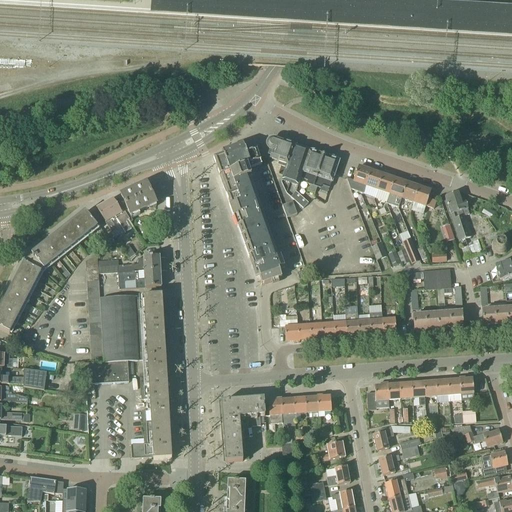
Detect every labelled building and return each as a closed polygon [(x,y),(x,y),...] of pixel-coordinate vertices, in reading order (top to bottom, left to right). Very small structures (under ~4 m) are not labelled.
[(279,1),(259,0),(190,0),(190,1),(190,7),(279,13),(279,10),(285,11),(285,8),(285,4),(279,4),(279,1)] [(421,11),(344,6),(344,12),(344,18),(420,23),(421,19),(426,19),(426,17),(426,15),(421,15),(421,11)] [(503,29),(511,29),(511,16),(504,16),(495,15),(495,22),(494,28),(503,29)] [(269,150),(271,151),(269,155),(272,160),(279,162),(278,166),(281,167),(278,175),(283,177),(293,147),(292,146),(290,144),(287,143),(284,144),(283,143),(276,141),(274,140),(271,140),(269,142),(267,145),(268,148),(268,149),(269,150)] [(246,155),(244,148),(243,145),(242,145),(222,152),(223,156),(213,160),(255,279),(259,277),(262,286),(281,279),(278,270),(284,268),(281,260),(276,262),(246,179),(251,177),(249,170),(262,165),(256,151),(246,155)] [(293,147),(283,177),(282,181),(297,186),(300,179),(309,152),(293,147)] [(307,192),(311,193),(322,160),(319,159),(320,156),(319,155),(318,155),(317,155),(314,153),(310,153),(309,152),(300,179),(307,181),(306,184),(310,185),(307,192)] [(326,162),(322,160),(311,193),(315,194),(317,188),(320,189),(321,186),(329,189),(335,171),(338,162),(337,162),(335,160),(332,159),(330,159),(328,159),(328,158),(327,158),(326,162)] [(364,187),(370,172),(358,168),(353,181),(353,182),(346,179),(350,190),(362,194),(364,187)] [(377,191),(382,176),(370,172),(364,187),(377,191)] [(389,195),(394,180),(382,176),(377,191),(389,195)] [(394,180),(389,195),(386,203),(397,207),(400,199),(406,184),(394,180)] [(146,184),(120,196),(130,217),(149,208),(150,210),(156,207),(156,204),(146,184)] [(406,184),(400,199),(413,204),(418,188),(406,184)] [(418,188),(413,204),(425,208),(425,207),(433,210),(436,202),(428,200),(431,192),(418,188)] [(295,192),(290,198),(303,209),(308,204),(295,192)] [(459,193),(445,197),(444,197),(450,215),(464,210),(468,209),(465,202),(462,203),(459,193)] [(113,200),(96,209),(112,235),(117,232),(110,221),(115,218),(125,233),(131,229),(126,222),(129,220),(122,208),(119,210),(113,200)] [(292,203),(282,206),(286,218),(297,215),(292,203)] [(469,239),(470,238),(473,238),(464,210),(450,215),(459,242),(461,241),(463,247),(471,244),(469,239)] [(43,271),(97,228),(85,213),(31,255),(32,256),(24,265),(23,264),(0,308),(0,329),(9,334),(41,273),(38,272),(40,270),(41,268),(43,271)] [(400,234),(402,242),(411,239),(408,231),(400,234)] [(505,239),(504,238),(500,237),(497,238),(494,239),(492,242),(491,245),(492,249),(493,252),(497,255),(500,255),(504,254),(507,252),(509,248),(509,244),(508,242),(507,240),(506,240),(505,239)] [(112,239),(105,244),(107,248),(115,243),(112,239)] [(420,262),(418,259),(411,241),(402,244),(411,266),(420,262)] [(381,244),(371,248),(376,261),(387,257),(381,244)] [(135,255),(128,246),(123,250),(130,259),(135,255)] [(417,250),(422,261),(428,259),(422,247),(417,250)] [(467,248),(461,250),(464,259),(470,257),(469,255),(467,248)] [(409,263),(404,251),(397,254),(402,266),(409,263)] [(400,265),(395,252),(388,255),(393,268),(400,265)] [(432,255),(432,263),(445,263),(444,254),(432,255)] [(98,275),(97,268),(97,255),(88,259),(90,261),(86,263),(86,270),(86,276),(98,275)] [(118,274),(160,271),(159,258),(143,258),(143,260),(138,260),(138,266),(97,268),(98,275),(118,274)] [(511,261),(496,267),(500,281),(511,277),(511,261)] [(118,274),(119,291),(161,288),(160,271),(118,274)] [(305,271),(297,274),(299,280),(307,277),(305,271)] [(421,291),(416,292),(410,292),(412,311),(417,310),(416,295),(421,295),(421,291)] [(130,459),(130,460),(153,459),(153,461),(171,460),(162,298),(161,297),(99,300),(100,306),(100,312),(101,318),(101,323),(101,330),(102,335),(102,341),(102,348),(103,353),(103,360),(103,363),(105,385),(128,384),(127,363),(147,362),(147,375),(139,375),(141,401),(149,400),(150,411),(142,412),(143,440),(131,441),(131,446),(131,459),(130,459)] [(507,326),(506,309),(494,310),(490,311),(482,311),(483,328),(491,328),(499,327),(507,326)] [(370,322),(370,337),(382,336),(382,321),(381,321),(381,313),(369,314),(370,322)] [(462,313),(453,313),(445,314),(437,315),(438,332),(446,331),(455,330),(463,330),(462,315),(462,313)] [(346,324),(346,338),(358,338),(357,323),(357,315),(345,316),(346,324)] [(413,333),(422,333),(430,332),(438,332),(437,315),(429,315),(420,316),(412,316),(413,333)] [(394,320),(382,321),(382,336),(383,337),(388,337),(388,335),(396,335),(394,320)] [(294,344),(298,344),(299,343),(299,342),(298,327),(297,321),(285,322),(285,328),(286,343),(293,343),(294,344)] [(370,322),(357,323),(358,338),(370,337),(370,322)] [(346,324),(333,325),(334,339),(346,338),(346,324)] [(322,340),(334,339),(333,325),(321,326),(322,340)] [(298,327),(299,342),(310,341),(309,326),(298,327)] [(310,341),(322,340),(321,326),(309,326),(310,341)] [(0,368),(8,369),(9,369),(9,355),(0,354),(0,368)] [(86,386),(105,385),(103,363),(84,364),(86,386)] [(6,371),(0,370),(0,384),(23,386),(23,388),(44,391),(45,379),(46,374),(46,373),(24,371),(17,370),(9,369),(8,369),(8,377),(6,377),(6,371)] [(459,380),(459,381),(460,402),(474,401),(473,395),(472,380),(464,381),(464,379),(459,380)] [(447,382),(448,403),(460,402),(459,381),(447,382)] [(436,398),(437,398),(437,403),(448,403),(447,382),(435,383),(436,398)] [(435,383),(423,384),(424,399),(436,398),(435,383)] [(412,400),(418,399),(419,407),(425,406),(424,399),(423,384),(411,385),(412,400)] [(382,387),(374,387),(375,394),(366,395),(367,412),(377,411),(376,402),(388,401),(387,387),(387,385),(382,386),(382,387)] [(399,386),(400,400),(412,400),(411,385),(399,386)] [(399,386),(387,387),(388,401),(400,400),(399,386)] [(0,402),(16,403),(27,404),(27,399),(17,396),(9,395),(9,388),(0,387),(0,389),(0,388),(0,402)] [(317,399),(318,418),(324,418),(324,413),(331,413),(330,398),(322,398),(322,397),(317,397),(317,399)] [(306,414),(306,419),(318,418),(317,399),(305,400),(306,414)] [(264,403),(263,400),(221,403),(225,463),(242,462),(242,461),(249,460),(248,457),(242,457),(239,419),(251,418),(251,428),(260,427),(260,424),(263,424),(263,417),(265,417),(264,414),(264,403)] [(268,403),(264,403),(264,414),(269,414),(269,417),(270,417),(270,425),(282,425),(282,416),(281,401),(281,400),(276,400),(276,402),(268,402),(268,403)] [(305,400),(293,401),(294,415),(295,421),(300,421),(300,415),(306,414),(305,400)] [(294,415),(293,401),(281,401),(282,416),(294,415)] [(29,415),(22,415),(1,414),(1,407),(0,406),(0,420),(21,422),(21,423),(29,424),(29,415)] [(418,428),(426,428),(425,412),(421,412),(421,416),(419,416),(419,418),(418,418),(418,428)] [(462,416),(463,425),(475,424),(475,415),(462,416)] [(73,416),(72,431),(85,432),(86,417),(73,416)] [(463,425),(462,416),(454,416),(454,425),(463,425)] [(0,427),(0,436),(21,438),(22,428),(0,427)] [(474,443),(484,440),(487,449),(502,444),(498,432),(489,435),(488,433),(482,435),(473,438),(472,433),(471,434),(469,427),(451,429),(454,440),(464,436),(467,444),(474,442),(474,443)] [(377,431),(378,435),(372,436),(376,453),(388,450),(386,439),(393,437),(391,428),(377,431)] [(420,447),(420,446),(419,440),(399,444),(401,451),(417,447),(420,447)] [(321,462),(345,458),(342,444),(326,446),(328,455),(320,457),(321,462)] [(417,447),(401,451),(403,461),(419,457),(417,447)] [(495,475),(494,469),(507,466),(504,453),(488,457),(487,452),(481,454),(482,458),(480,459),(483,471),(481,471),(482,478),(495,475)] [(398,456),(378,461),(382,477),(394,474),(392,464),(399,462),(398,456)] [(308,463),(295,466),(296,473),(310,470),(308,463)] [(295,465),(283,466),(283,472),(296,473),(295,466),(295,465)] [(328,488),(330,488),(349,484),(346,468),(334,470),(336,477),(326,479),(328,488)] [(435,481),(447,478),(445,468),(433,471),(435,481)] [(452,475),(454,482),(468,479),(466,472),(452,475)] [(495,486),(496,494),(497,494),(511,490),(511,487),(510,478),(500,480),(500,478),(493,480),(493,479),(476,483),(477,490),(495,486)] [(56,482),(30,479),(27,503),(40,503),(40,506),(42,494),(54,495),(56,482)] [(384,485),(388,501),(408,496),(405,486),(404,480),(384,485)] [(227,482),(227,491),(229,491),(228,511),(244,511),(245,483),(238,482),(234,482),(227,482)] [(309,487),(310,492),(297,494),(297,497),(311,495),(324,492),(322,484),(309,487)] [(445,489),(442,490),(441,489),(427,493),(428,498),(443,495),(443,494),(446,494),(445,489)] [(67,491),(66,503),(85,503),(86,491),(67,491)] [(326,501),(324,492),(311,495),(312,503),(326,501)] [(332,501),(335,501),(337,511),(354,508),(351,492),(331,496),(332,501)] [(409,495),(412,507),(419,505),(416,493),(409,495)] [(421,511),(420,507),(411,509),(408,496),(388,501),(390,511),(421,511)] [(157,511),(158,510),(160,511),(161,501),(154,501),(154,500),(150,500),(150,501),(143,501),(142,511),(157,511)] [(489,507),(488,501),(475,504),(477,510),(489,507)] [(511,511),(511,501),(506,503),(505,501),(499,503),(493,504),(495,511),(511,511)] [(84,511),(85,503),(66,503),(65,511),(84,511)]
